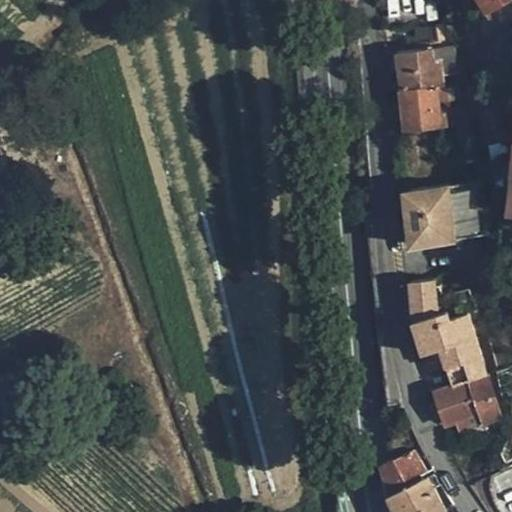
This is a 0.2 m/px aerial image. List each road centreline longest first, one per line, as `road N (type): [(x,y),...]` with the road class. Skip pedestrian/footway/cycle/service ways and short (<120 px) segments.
road 1 (residential): [(370,0),(401,351),(438,453),(480,511)]
road 2 (tertiary): [(326,0),(371,511)]
